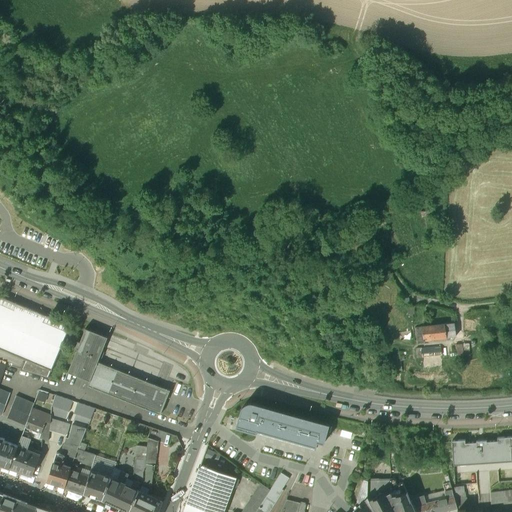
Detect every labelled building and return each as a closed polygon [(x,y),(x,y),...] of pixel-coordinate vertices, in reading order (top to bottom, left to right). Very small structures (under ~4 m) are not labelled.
[(37,311),(27,307),(26,306),(26,307),(17,303),(17,302),(16,302),(15,302),(6,298),(4,297),(4,298),(0,296),(0,348),(26,359),(21,369),(49,378),(52,370),(52,371),(53,369),(52,369),(70,326),(71,326),(71,325),(70,325),(60,321),(60,320),(59,320),(49,316),(48,315),(48,316),(39,312),(37,311)] [(412,298),(406,312),(412,314),(418,301),(412,298)] [(455,322),(422,326),(424,339),(457,335),(455,322)] [(422,326),(416,326),(418,341),(425,341),(424,339),(422,326)] [(171,390),(99,361),(108,337),(86,328),(80,341),(78,341),(76,348),(77,348),(68,372),(90,380),(88,385),(161,414),(171,390)] [(441,347),(423,349),(423,356),(442,354),(441,347)] [(0,389),(0,402),(6,405),(10,393),(0,389)] [(34,403),(16,396),(11,407),(30,415),(32,409),(34,403)] [(325,443),(330,424),(329,424),(255,402),(247,402),(243,406),(241,411),(237,427),(257,433),(258,432),(316,448),(318,442),(325,443)] [(30,415),(11,407),(7,417),(26,425),(30,415)] [(35,417),(30,415),(26,425),(25,426),(34,430),(42,433),(46,421),(35,417)] [(70,424),(51,419),(50,431),(67,435),(67,434),(68,434),(70,424)] [(66,437),(61,454),(64,455),(61,463),(71,466),(78,451),(87,429),(72,425),(68,438),(66,437)] [(34,430),(25,426),(22,436),(30,439),(34,430)] [(30,439),(22,436),(18,446),(26,449),(30,439)] [(453,464),(511,460),(510,436),(497,437),(497,441),(465,443),(465,439),(452,440),(453,464)] [(4,439),(0,437),(0,463),(10,467),(18,446),(4,441),(4,439)] [(158,442),(148,438),(147,447),(145,460),(145,464),(154,465),(155,465),(157,450),(158,442)] [(166,445),(158,442),(157,450),(166,451),(166,445)] [(147,447),(137,445),(137,459),(145,460),(147,447)] [(26,449),(18,446),(10,467),(32,476),(41,452),(36,450),(35,452),(26,449)] [(82,452),(78,451),(71,466),(71,468),(84,473),(90,474),(91,470),(91,471),(95,457),(82,452)] [(56,453),(48,481),(64,487),(71,468),(71,466),(61,463),(64,455),(61,454),(56,453)] [(137,459),(136,459),(134,476),(143,480),(145,464),(145,460),(137,459)] [(371,466),(358,463),(355,477),(368,480),(371,466)] [(154,465),(145,464),(143,480),(142,484),(140,490),(149,494),(152,488),(154,465)] [(200,468),(183,511),(223,511),(226,506),(226,505),(229,497),(230,496),(229,496),(232,488),(233,488),(233,487),(233,486),(236,478),(237,478),(237,477),(208,467),(208,466),(206,465),(206,466),(203,465),(200,468)] [(84,473),(71,468),(64,487),(78,491),(84,473)] [(91,471),(91,470),(90,474),(84,493),(90,495),(97,473),(91,471)] [(134,476),(121,471),(117,480),(111,477),(103,499),(130,511),(140,490),(142,484),(143,480),(134,476)] [(282,472),(274,484),(282,489),(289,478),(282,472)] [(90,474),(84,473),(78,491),(84,493),(90,474)] [(111,477),(97,473),(90,495),(103,499),(111,477)] [(355,477),(352,476),(346,500),(356,509),(352,511),(375,511),(367,497),(368,482),(368,480),(355,477)] [(396,511),(391,494),(390,479),(378,479),(378,482),(368,482),(367,497),(375,511),(396,511)] [(403,483),(398,484),(396,479),(390,479),(391,494),(396,511),(416,511),(414,508),(411,501),(403,483)] [(260,483),(242,511),(256,511),(266,497),(270,490),(260,483)] [(282,489),(274,484),(270,490),(266,497),(275,502),(283,490),(282,489)] [(444,485),(446,492),(452,490),(452,489),(450,484),(444,485)] [(457,508),(458,511),(466,511),(469,510),(464,488),(452,489),(452,490),(454,497),(457,508)] [(149,494),(140,490),(130,511),(131,511),(151,511),(153,506),(156,498),(149,494)] [(446,492),(448,499),(454,497),(452,490),(446,492)] [(511,490),(490,493),(491,505),(511,502),(511,490)] [(27,503),(3,494),(0,503),(0,511),(13,511),(15,504),(25,508),(27,503)] [(256,511),(268,511),(275,502),(266,497),(256,511)] [(424,497),(412,500),(411,501),(414,508),(427,504),(424,497)] [(427,504),(414,508),(416,511),(442,511),(450,510),(457,508),(454,497),(448,499),(427,504)] [(162,500),(156,498),(153,506),(151,511),(159,511),(161,507),(163,500),(162,500)] [(297,511),(300,503),(287,499),(281,511),(297,511)] [(54,511),(27,503),(25,508),(23,511),(54,511)] [(306,504),(300,503),(297,511),(305,511),(306,504)]
